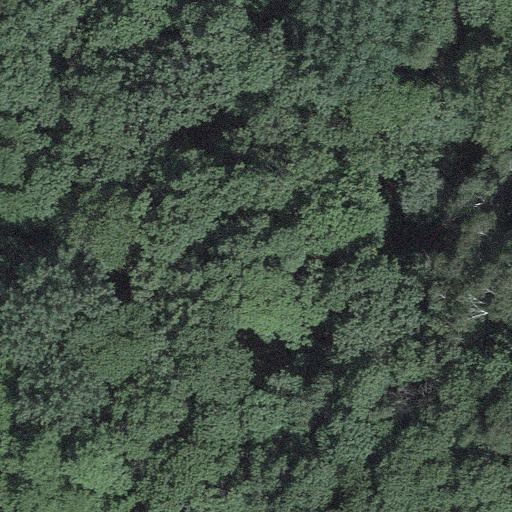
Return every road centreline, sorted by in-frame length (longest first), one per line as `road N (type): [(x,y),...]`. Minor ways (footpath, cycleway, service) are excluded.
road 1 (track): [(261,346),(274,311),(489,0)]
road 2 (track): [(261,346),(306,323),(511,158)]
road 3 (track): [(253,511),(237,413),(261,346)]
